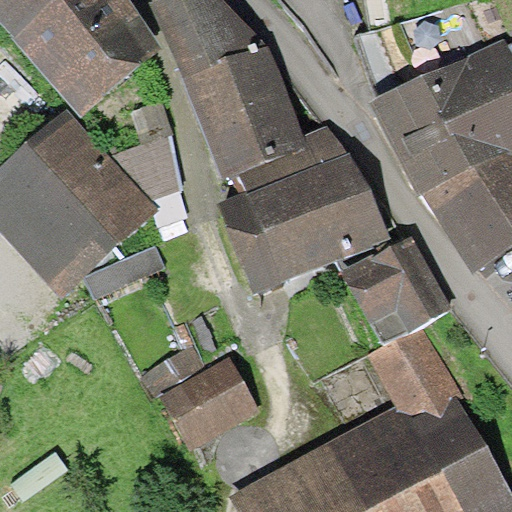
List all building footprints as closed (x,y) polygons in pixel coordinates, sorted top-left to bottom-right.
[(0,0),(0,23),(82,117),(162,47),(131,0),(0,0)] [(246,192),(348,151),(328,126),(304,136),(268,45),(225,0),(150,0),(149,1),(184,76),(223,178),(238,171),(246,192)] [(511,53),(503,38),(369,102),(416,195),(473,272),(511,247),(511,53)] [(131,111),(144,144),(173,132),(163,98),(131,111)] [(84,277),(158,209),(151,202),(111,157),(67,107),(0,169),(0,230),(61,298),(84,277)] [(144,144),(111,157),(151,202),(183,190),(173,132),(144,144)] [(351,150),(348,151),(246,192),(217,203),(253,293),(391,238),(351,150)] [(343,271),(384,347),(423,325),(454,309),(412,234),(343,271)] [(155,245),(84,277),(94,298),(164,267),(155,245)] [(511,511),(511,489),(423,325),(384,347),(367,356),(394,406),(231,494),(240,511),(511,511)] [(141,374),(154,398),(160,395),(205,370),(192,346),(141,374)] [(205,370),(160,395),(192,451),(261,412),(230,356),(205,370)]
